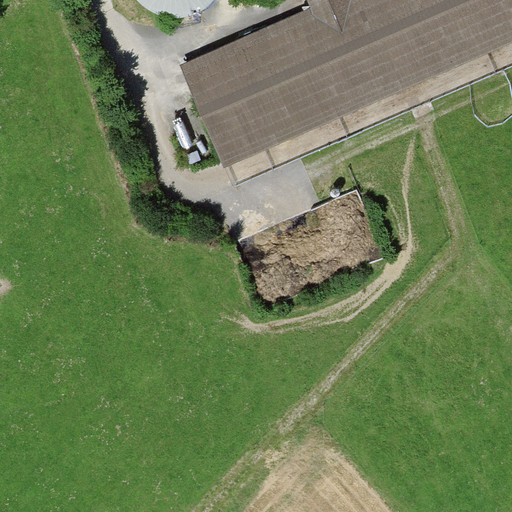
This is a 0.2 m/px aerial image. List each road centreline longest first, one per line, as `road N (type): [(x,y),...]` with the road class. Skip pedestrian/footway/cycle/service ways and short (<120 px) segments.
road 1 (track): [(219,511),(446,258),(452,215),(417,123),(511,81)]
road 2 (track): [(96,0),(184,198),(230,207),(417,123)]
